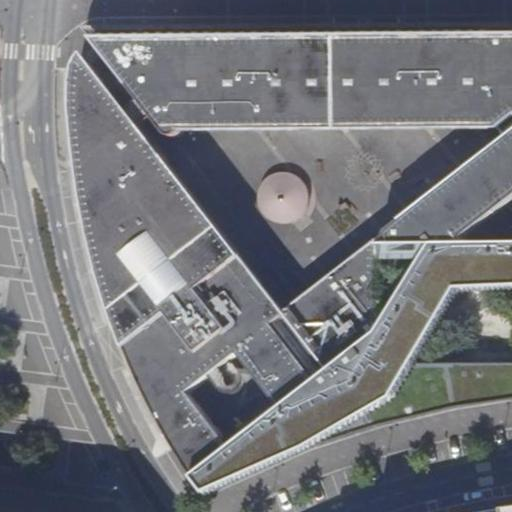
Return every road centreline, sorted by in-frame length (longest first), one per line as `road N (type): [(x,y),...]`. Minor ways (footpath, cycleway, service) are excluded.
road 1 (residential): [(7,133),(31,256),(91,414),(145,511)]
road 2 (residential): [(170,511),(78,313)]
road 3 (unclassified): [(78,313),(44,251),(25,108)]
road 4 (residential): [(78,313),(55,248),(40,108)]
road 5 (residential): [(346,511),(511,469)]
